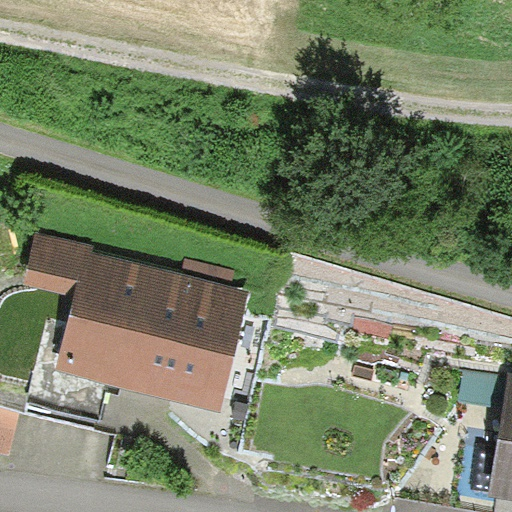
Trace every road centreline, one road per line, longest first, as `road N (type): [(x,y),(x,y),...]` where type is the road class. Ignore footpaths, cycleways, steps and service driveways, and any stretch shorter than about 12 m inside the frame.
road 1 (unclassified): [(0,139),(511,294)]
road 2 (track): [(0,42),(258,86),(511,114)]
road 3 (track): [(0,486),(196,511)]
